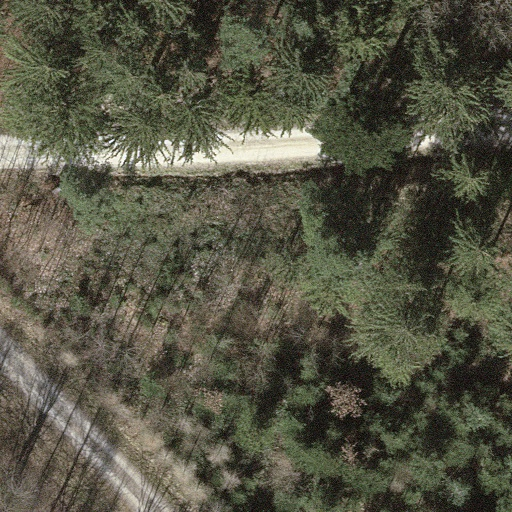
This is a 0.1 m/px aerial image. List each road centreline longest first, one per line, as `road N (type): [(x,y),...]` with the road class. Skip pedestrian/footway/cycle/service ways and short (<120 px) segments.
road 1 (track): [(0,149),(223,147),(511,121)]
road 2 (track): [(156,511),(0,347)]
